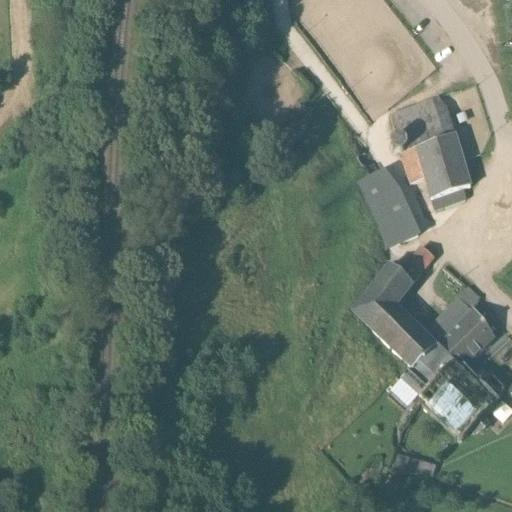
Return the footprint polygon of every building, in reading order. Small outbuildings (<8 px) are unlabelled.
[(415,147),(454,135),(446,108),(437,98),(389,113),(400,151),(415,147)] [(313,109),(297,103),(286,129),(297,132),(302,134),(313,109)] [(297,132),(286,129),(234,115),(231,127),(294,143),(297,132)] [(431,199),(470,187),(454,135),(415,147),(431,199)] [(386,250),(419,234),(398,188),(384,169),(357,182),(385,241),(386,250)] [(420,247),(399,270),(413,283),(434,259),(420,247)] [(436,345),(436,344),(423,333),(395,307),(415,286),(413,283),(399,270),(391,263),(347,310),(412,370),(436,345)] [(423,333),(436,344),(471,309),(480,300),(468,288),(423,333)] [(436,344),(436,345),(456,364),(462,370),(493,340),(471,309),(436,344)] [(456,364),(436,345),(412,370),(401,382),(420,398),(456,364)] [(457,437),(495,403),(462,370),(456,364),(420,398),(457,437)]
